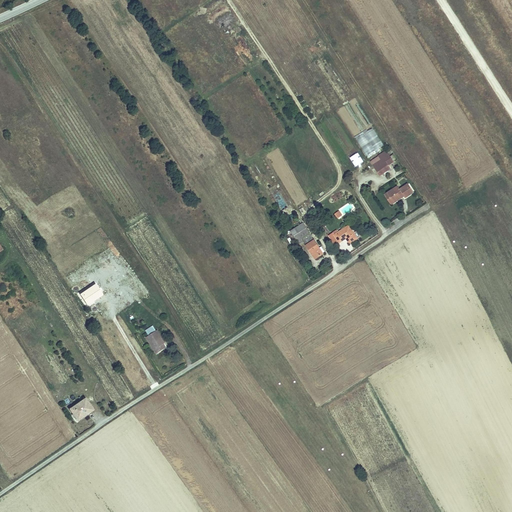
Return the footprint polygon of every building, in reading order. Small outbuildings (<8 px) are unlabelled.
[(365,155),(383,144),(373,128),(355,139),(365,155)] [(387,150),(371,161),(379,173),(390,166),(387,162),(392,158),(387,150)] [(355,166),(363,162),(358,152),(349,157),(355,166)] [(388,193),(395,202),(404,196),(405,198),(414,192),(408,183),(400,189),(398,186),(388,193)] [(278,192),(273,196),(282,210),(288,207),(278,192)] [(385,195),(392,204),(395,202),(388,193),(385,195)] [(289,231),(293,236),(306,228),(302,222),(289,231)] [(336,231),(331,234),(338,244),(342,241),(343,242),(345,240),(349,238),(350,239),(352,239),(354,241),(359,238),(350,225),(337,234),(336,231)] [(310,234),(303,239),(315,259),(323,254),(310,234)] [(79,294),(86,304),(101,294),(95,284),(79,294)] [(161,351),(168,347),(157,329),(150,334),(161,351)] [(151,346),(156,354),(161,351),(150,334),(147,335),(153,345),(151,346)] [(87,397),(71,407),(79,419),(94,409),(87,397)]
